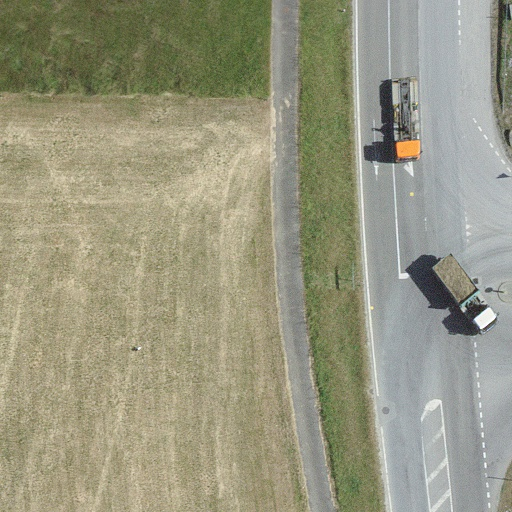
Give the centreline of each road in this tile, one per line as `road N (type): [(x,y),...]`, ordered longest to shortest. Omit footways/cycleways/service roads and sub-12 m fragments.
road 1 (track): [(285,0),(287,282),(324,511)]
road 2 (primary): [(402,0),(423,369)]
road 3 (primary): [(423,369),(439,511)]
